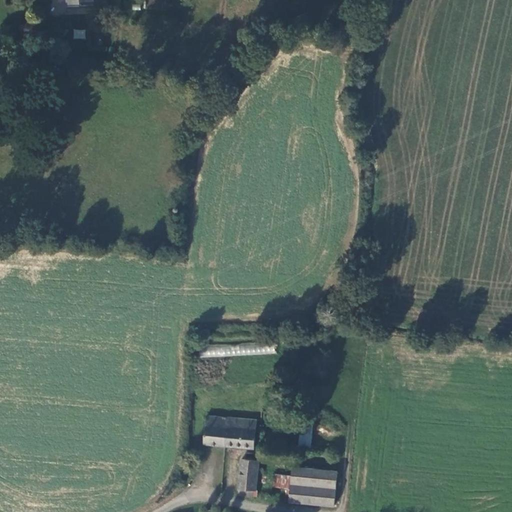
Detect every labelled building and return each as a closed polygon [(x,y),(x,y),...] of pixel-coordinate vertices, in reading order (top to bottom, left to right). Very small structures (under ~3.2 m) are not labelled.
[(273,342),(223,343),(223,355),(273,354),(273,342)] [(224,445),(226,417),(204,416),(201,443),(224,445)] [(257,419),(226,417),(224,445),(254,447),(257,419)] [(310,448),(312,424),(300,423),(298,447),(310,448)] [(241,458),(239,488),(256,489),(260,454),(247,452),(246,459),(241,458)] [(290,501),(334,504),(337,471),(292,467),(290,501)] [(256,489),(239,488),(238,495),(256,497),(256,489)]
